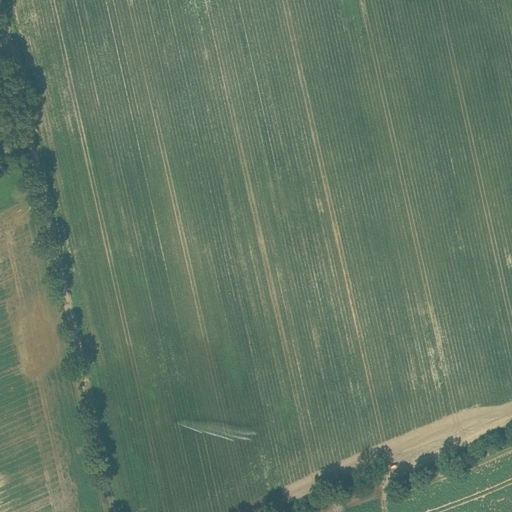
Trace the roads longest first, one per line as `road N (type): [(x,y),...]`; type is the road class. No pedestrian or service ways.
road 1 (unclassified): [(117,511),(3,0)]
road 2 (track): [(511,422),(318,511)]
